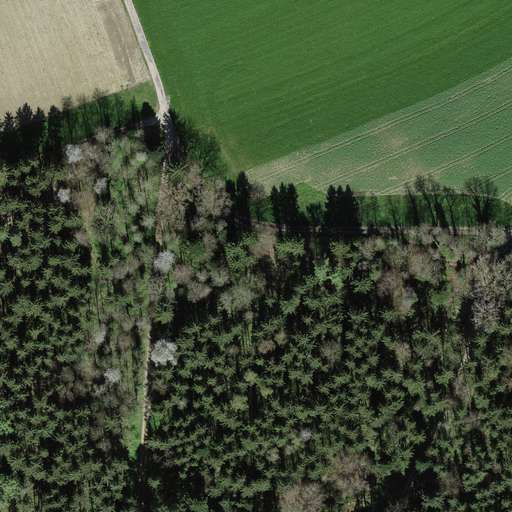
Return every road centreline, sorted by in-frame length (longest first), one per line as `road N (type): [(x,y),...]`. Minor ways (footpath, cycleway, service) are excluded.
road 1 (track): [(138,511),(157,304),(162,110),(126,0)]
road 2 (track): [(511,230),(250,223),(215,207),(180,158),(162,110)]
road 3 (track): [(511,238),(481,287),(474,331),(399,511)]
road 4 (track): [(0,167),(162,110)]
